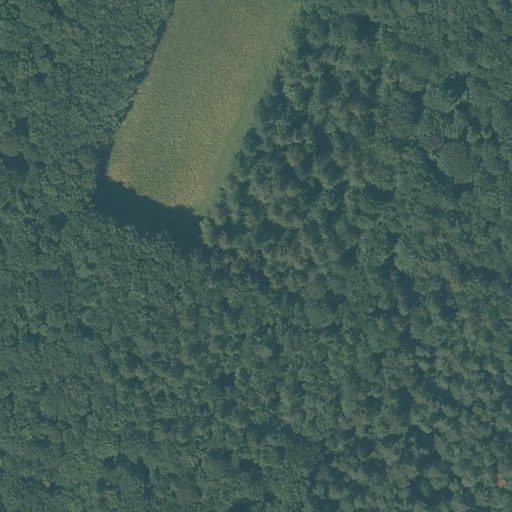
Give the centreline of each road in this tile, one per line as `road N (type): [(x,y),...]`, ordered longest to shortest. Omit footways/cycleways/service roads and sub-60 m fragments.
road 1 (track): [(299,511),(499,0)]
road 2 (track): [(132,257),(362,352)]
road 3 (track): [(511,299),(407,232)]
